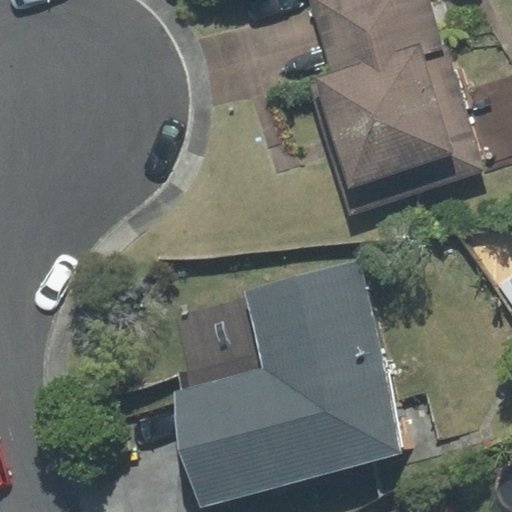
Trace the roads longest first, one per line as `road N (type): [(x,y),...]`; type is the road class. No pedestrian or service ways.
road 1 (residential): [(56,104),(25,180),(0,312)]
road 2 (residential): [(0,384),(34,511)]
